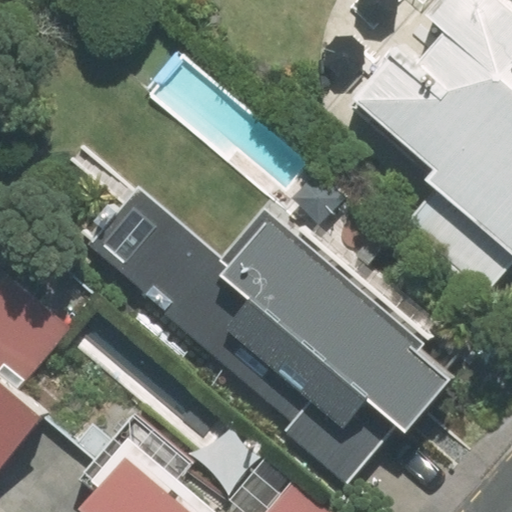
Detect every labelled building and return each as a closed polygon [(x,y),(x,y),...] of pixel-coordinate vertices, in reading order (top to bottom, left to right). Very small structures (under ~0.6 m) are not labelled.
[(511,247),(511,0),(447,0),(360,105),(437,169),(429,179),(440,187),(511,247)] [(511,265),(511,247),(440,187),(409,224),(490,291),(511,265)] [(362,485),(453,376),(274,227),(236,271),(143,194),(99,246),(299,413),(289,425),(362,485)] [(0,479),(50,420),(12,388),(60,331),(6,286),(0,294),(0,479)] [(82,510),(84,511),(328,511),(294,483),(269,511),(201,511),(130,452),(82,510)]
